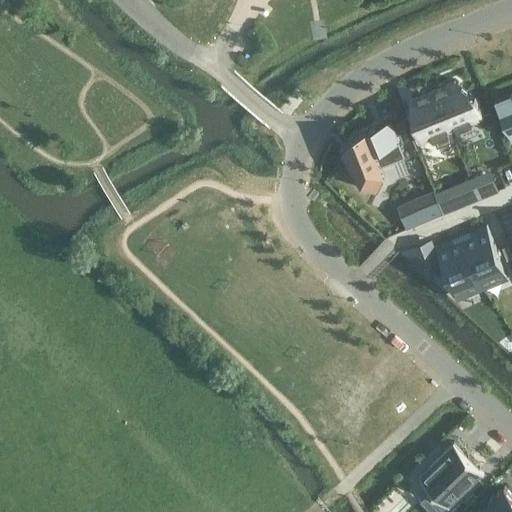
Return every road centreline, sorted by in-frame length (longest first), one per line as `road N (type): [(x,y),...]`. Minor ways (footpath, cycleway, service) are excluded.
road 1 (residential): [(511,7),(365,73),(299,140)]
road 2 (residential): [(356,283),(511,428)]
road 3 (residential): [(299,140),(213,64),(252,0)]
road 4 (residential): [(356,283),(394,242),(511,195)]
road 5 (residential): [(299,140),(291,174),(295,214),(316,247),(356,283)]
